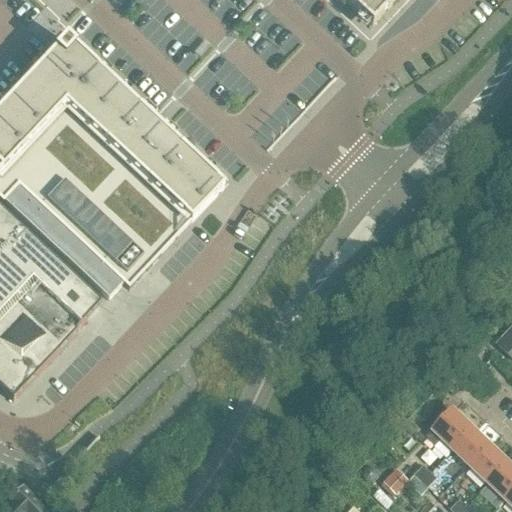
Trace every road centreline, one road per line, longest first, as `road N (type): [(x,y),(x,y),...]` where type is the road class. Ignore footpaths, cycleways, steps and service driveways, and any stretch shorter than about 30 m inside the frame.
road 1 (residential): [(279,177),(200,279),(62,415),(26,435),(0,424)]
road 2 (tertiary): [(183,511),(217,470),(284,337),(330,268),(391,200)]
road 3 (residential): [(87,0),(279,177)]
road 4 (tertiary): [(391,200),(511,65)]
road 5 (residential): [(366,82),(274,0)]
road 6 (residential): [(457,0),(366,82)]
